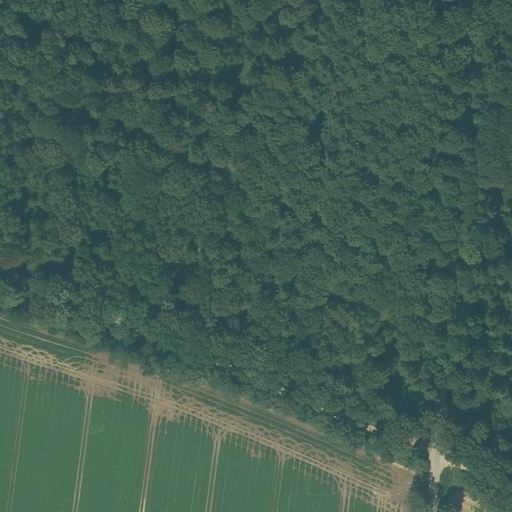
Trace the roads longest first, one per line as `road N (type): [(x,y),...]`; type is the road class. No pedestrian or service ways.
road 1 (track): [(0,270),(437,455)]
road 2 (unclassified): [(437,455),(471,0)]
